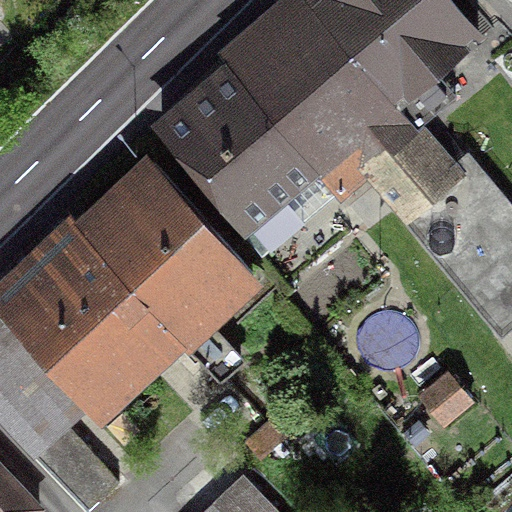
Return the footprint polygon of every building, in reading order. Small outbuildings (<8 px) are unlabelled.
[(446,104),(433,89),(357,0),(313,0),(157,132),(235,225),(307,164),(335,197),(365,172),(440,260),(485,222),(446,176),(473,154),(437,112),(446,104)] [(454,0),(357,0),(433,89),(490,41),(454,0)] [(155,167),(151,163),(147,167),(150,171),(82,237),(88,243),(0,323),(0,421),(83,511),(115,482),(62,423),(153,340),(164,352),(176,341),(214,380),(237,360),(199,319),(248,273),(155,167)] [(438,419),(462,400),(443,377),(420,397),(438,419)] [(0,511),(32,511),(36,509),(0,470),(0,511)] [(269,511),(240,482),(210,511),(269,511)]
